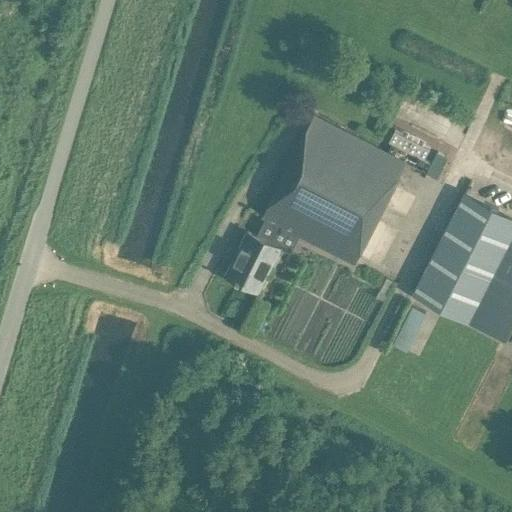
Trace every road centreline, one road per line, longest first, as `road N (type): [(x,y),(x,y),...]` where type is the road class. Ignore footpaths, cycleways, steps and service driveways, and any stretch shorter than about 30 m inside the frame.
road 1 (unclassified): [(0,356),(107,0)]
road 2 (track): [(100,511),(162,302)]
road 3 (track): [(164,511),(195,400),(142,374)]
